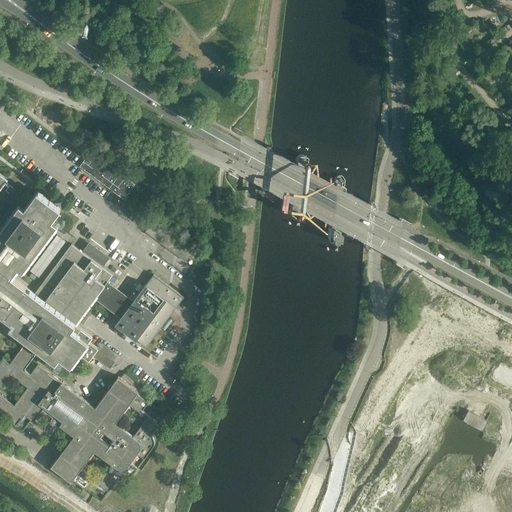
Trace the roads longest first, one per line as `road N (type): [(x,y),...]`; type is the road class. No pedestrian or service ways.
road 1 (secondary): [(511,298),(164,107),(27,15)]
road 2 (unclassified): [(305,511),(379,342),(376,257),(402,111),(393,0)]
